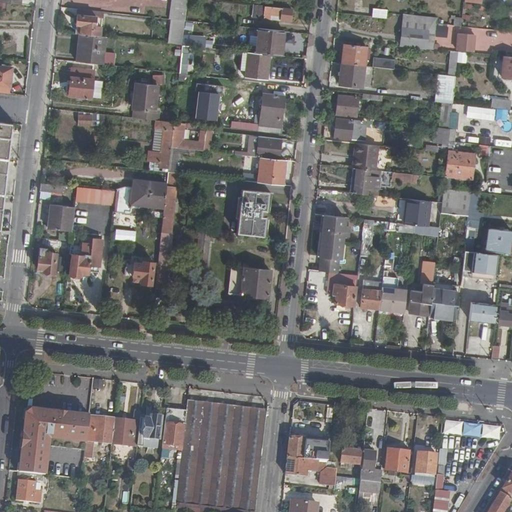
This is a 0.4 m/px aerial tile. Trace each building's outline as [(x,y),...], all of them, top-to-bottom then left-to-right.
[(185,21),(187,0),(170,0),(168,19),(185,21)] [(254,18),(262,19),(263,7),(255,6),(254,18)] [(279,17),(279,21),(288,22),(290,10),(263,7),(262,19),(269,20),(270,16),(279,17)] [(386,18),(387,9),(372,8),(372,17),(386,18)] [(103,12),(78,10),(76,25),(81,26),(80,35),(85,35),(99,37),(100,28),(95,28),(96,18),(103,19),(103,12)] [(404,13),(403,19),(436,23),(437,17),(404,13)] [(436,23),(403,19),(400,44),(433,48),(436,23)] [(282,56),(284,31),(257,28),(255,53),(271,54),(282,56)] [(458,49),(472,51),(474,35),(460,34),(459,33),(458,49)] [(85,35),(80,35),(77,62),(82,62),(85,35)] [(102,52),(104,37),(99,37),(85,35),(82,62),(115,65),(116,53),(102,52)] [(344,44),(342,62),(364,65),(366,47),(344,44)] [(466,59),(467,51),(458,51),(457,58),(466,59)] [(271,54),(255,53),(249,52),(246,77),(269,79),(271,54)] [(189,54),(182,53),(180,64),(188,65),(189,54)] [(501,76),(511,77),(511,56),(504,56),(501,76)] [(372,66),(394,68),(395,59),(373,57),(372,66)] [(364,65),(342,62),(340,83),(361,86),(364,65)] [(0,86),(11,87),(14,68),(4,67),(0,66),(0,86)] [(91,98),(94,71),(71,68),(68,96),(91,98)] [(178,80),(190,81),(191,74),(179,73),(178,80)] [(134,118),(156,120),(158,112),(155,112),(158,85),(138,83),(134,118)] [(221,96),(222,87),(196,84),(195,92),(199,92),(196,118),(214,120),(217,95),(221,96)] [(285,95),(264,92),(260,126),(281,128),(285,95)] [(354,116),(356,97),(337,95),(335,114),(354,116)] [(507,110),(509,110),(510,100),(492,99),(491,108),(496,108),(497,109),(507,110)] [(453,103),(443,102),(440,127),(450,128),(453,103)] [(491,108),(474,106),(473,117),(494,119),(496,108),(491,108)] [(506,121),(507,110),(497,109),(496,119),(506,121)] [(102,115),(77,112),(77,125),(102,125),(102,115)] [(360,140),(362,121),(335,118),(334,138),(360,140)] [(159,167),(169,168),(171,147),(174,122),(156,120),(155,130),(157,130),(164,131),(161,152),(154,151),(147,150),(146,161),(152,162),(160,162),(159,167)] [(256,132),(257,124),(231,120),(230,128),(256,132)] [(174,122),(171,147),(180,148),(183,127),(192,128),(192,124),(174,122)] [(0,160),(8,161),(13,125),(0,123),(0,160)] [(157,130),(154,151),(161,152),(164,131),(157,130)] [(202,151),(209,151),(211,130),(205,130),(204,135),(202,151)] [(190,139),(189,149),(202,151),(204,135),(198,134),(198,140),(190,139)] [(278,159),(281,138),(259,136),(258,147),(255,147),(254,152),(249,151),(249,156),(262,157),(278,159)] [(451,151),(452,141),(448,141),(447,153),(444,178),(443,188),(450,189),(451,177),(471,179),(474,153),(451,151)] [(378,145),(355,143),(352,168),(375,170),(378,145)] [(478,145),(478,155),(488,156),(488,145),(478,145)] [(168,172),(178,173),(180,148),(171,147),(169,168),(168,172)] [(262,157),(259,182),(282,184),(285,159),(278,159),(262,157)] [(0,196),(4,197),(8,161),(0,160),(0,196)] [(151,170),(168,172),(169,168),(159,167),(160,162),(152,162),(151,170)] [(375,170),(352,168),(349,192),(377,195),(380,171),(375,170)] [(412,183),(413,174),(385,171),(384,180),(412,183)] [(167,186),(167,183),(134,180),(133,188),(128,188),(127,193),(115,192),(113,206),(112,213),(163,218),(167,186)] [(478,192),(488,193),(489,183),(479,182),(477,192),(478,192)] [(55,187),(41,185),(40,192),(54,194),(55,187)] [(175,188),(167,186),(163,218),(155,285),(166,286),(172,233),(170,233),(175,188)] [(54,194),(62,195),(62,188),(55,187),(54,194)] [(75,202),(113,206),(115,192),(77,188),(75,202)] [(470,191),(450,189),(443,188),(441,202),(440,212),(467,216),(470,191)] [(263,236),(265,216),(266,211),(264,211),(266,192),(242,190),(241,197),(239,218),(237,233),(263,236)] [(470,191),(467,216),(467,219),(482,220),(483,212),(476,212),(478,192),(477,192),(470,191)] [(413,225),(426,226),(429,201),(407,199),(404,224),(413,225)] [(72,231),(75,207),(51,205),(49,229),(72,231)] [(325,207),(324,215),(340,216),(340,209),(325,207)] [(324,215),(321,214),(316,256),(319,256),(324,215)] [(324,215),(319,256),(321,256),(320,271),(336,273),(338,258),(340,258),(342,244),(343,234),(347,235),(348,226),(344,226),(344,217),(340,216),(324,215)] [(364,219),(360,255),(370,256),(374,220),(364,219)] [(388,231),(412,234),(413,225),(404,224),(389,222),(388,231)] [(413,225),(412,234),(438,237),(439,227),(426,226),(413,225)] [(135,241),(136,230),(115,228),(114,239),(135,241)] [(511,238),(511,231),(489,228),(485,253),(510,256),(511,238)] [(213,242),(214,230),(199,229),(198,241),(209,242),(213,242)] [(155,285),(155,289),(166,290),(173,233),(172,233),(166,286),(155,285)] [(89,266),(99,267),(103,240),(87,238),(84,243),(81,256),(71,255),(69,276),(80,276),(81,274),(88,274),(88,272),(89,266)] [(205,274),(209,242),(198,241),(195,273),(205,274)] [(46,249),(46,247),(39,246),(36,267),(44,268),(43,274),(53,275),(56,253),(54,252),(54,249),(46,249)] [(357,258),(358,249),(346,249),(346,258),(357,258)] [(496,256),(466,252),(464,272),(493,276),(496,256)] [(132,282),(151,284),(154,262),(142,260),(142,263),(133,262),(132,282)] [(231,266),(228,289),(241,290),(244,267),(231,266)] [(241,290),(241,294),(267,297),(270,271),(244,267),(241,290)] [(409,312),(429,314),(432,289),(432,283),(433,279),(423,278),(422,292),(412,292),(409,312)] [(360,307),(379,309),(382,283),(363,281),(360,307)] [(392,287),(393,282),(382,281),(382,283),(379,309),(379,310),(403,312),(406,291),(398,290),(398,287),(392,287)] [(353,307),(355,288),(333,285),(330,305),(353,307)] [(429,314),(429,315),(455,318),(458,292),(432,289),(429,314)] [(469,321),(493,323),(495,305),(471,302),(469,321)] [(498,324),(511,325),(511,311),(499,310),(498,324)] [(255,511),(267,412),(188,402),(187,410),(183,446),(183,451),(176,511),(255,511)] [(183,446),(187,410),(167,409),(162,450),(165,450),(166,444),(183,446)] [(141,422),(138,447),(158,449),(161,417),(151,416),(151,419),(141,418),(141,422)] [(112,445),(114,420),(89,417),(86,441),(93,442),(112,445)] [(138,447),(141,422),(114,420),(112,445),(110,456),(113,456),(115,445),(138,447)] [(500,441),(501,427),(445,421),(443,435),(500,441)] [(304,440),(289,439),(287,458),(317,461),(327,462),(328,449),(303,446),(304,440)] [(362,466),(364,451),(341,448),(340,464),(362,466)] [(439,448),(438,465),(446,465),(447,448),(439,448)] [(165,450),(162,450),(161,460),(172,461),(178,451),(165,450)] [(406,476),(409,453),(387,450),(384,473),(406,476)] [(379,492),(381,471),(373,470),(375,452),(364,451),(362,466),(360,480),(359,490),(379,492)] [(434,475),(436,455),(417,452),(414,473),(434,475)] [(287,458),(285,476),(306,478),(307,470),(316,471),(317,461),(287,458)] [(319,485),(324,485),(326,467),(327,462),(317,461),(316,471),(320,472),(319,485)] [(324,486),(334,487),(335,477),(336,468),(326,467),(324,485),(324,486)] [(511,473),(502,488),(511,494),(511,493),(511,473)] [(44,477),(19,474),(16,502),(39,505),(40,495),(35,495),(37,481),(43,482),(44,477)] [(443,476),(436,475),(435,491),(442,491),(444,476),(443,476)] [(432,511),(445,511),(448,493),(435,491),(432,511)] [(503,511),(511,500),(499,493),(487,511),(503,511)] [(290,511),(315,511),(317,504),(292,501),(290,511)]
